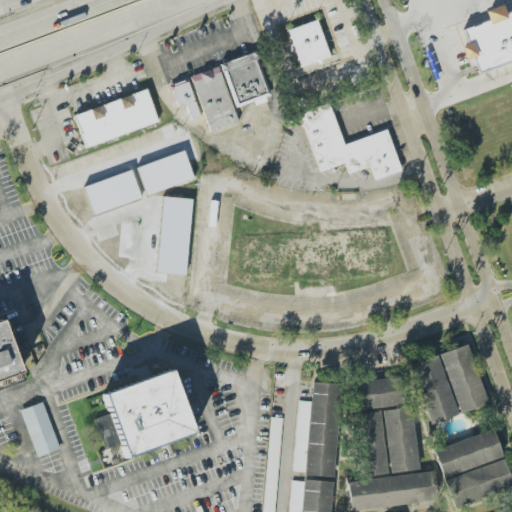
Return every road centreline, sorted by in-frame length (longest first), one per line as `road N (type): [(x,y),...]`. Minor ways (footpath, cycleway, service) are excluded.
road 1 (residential): [(491,300),(356,350),(269,352),(182,327),(116,286),(62,231),(30,179),(2,98)]
road 2 (residential): [(378,38),(511,411)]
road 3 (residential): [(511,354),(391,27)]
road 4 (primary): [(0,98),(217,0)]
road 5 (motorway): [(0,67),(174,0)]
